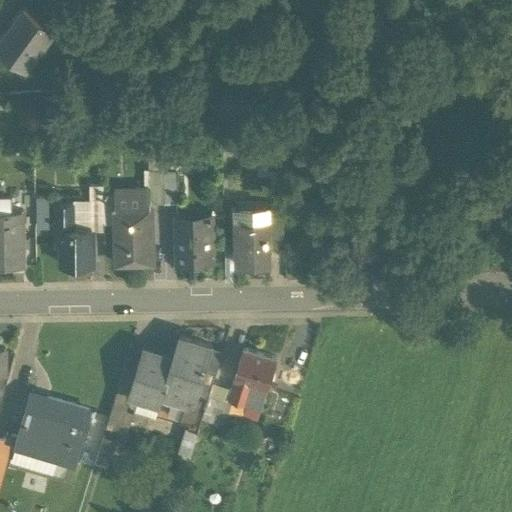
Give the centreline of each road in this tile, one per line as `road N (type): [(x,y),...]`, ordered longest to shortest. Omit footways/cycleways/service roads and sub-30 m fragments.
road 1 (residential): [(0,303),(304,300)]
road 2 (unclassified): [(304,300),(511,296)]
